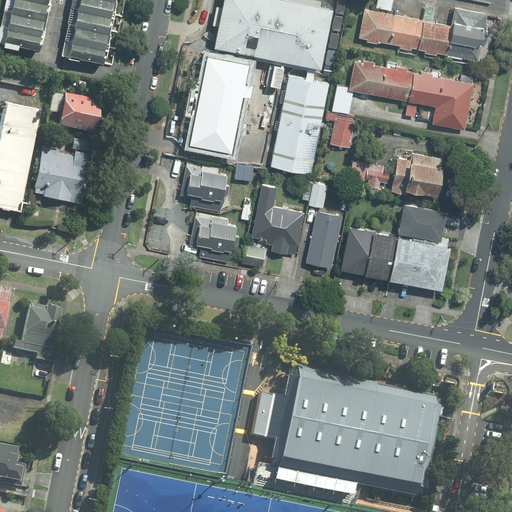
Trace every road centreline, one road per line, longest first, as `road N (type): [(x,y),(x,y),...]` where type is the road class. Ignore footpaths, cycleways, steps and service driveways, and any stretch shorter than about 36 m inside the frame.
road 1 (residential): [(106,273),(477,349)]
road 2 (residential): [(160,0),(106,273)]
road 3 (residential): [(106,273),(58,511)]
road 4 (residential): [(477,349),(511,137)]
